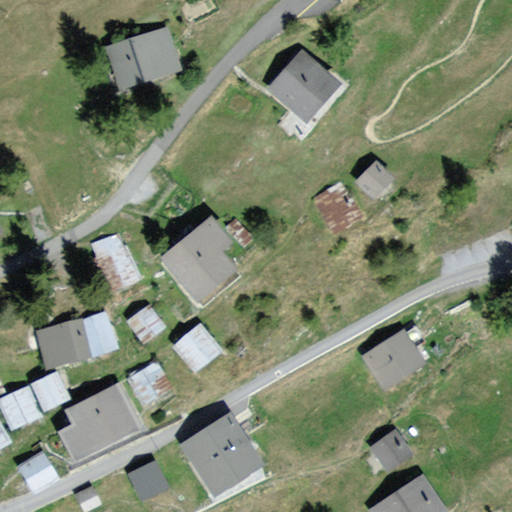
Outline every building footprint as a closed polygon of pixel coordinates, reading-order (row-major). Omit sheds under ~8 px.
[(164,33),(110,50),(122,85),(175,68),(164,33)] [(302,57),(274,88),(306,116),(334,85),(302,57)] [(375,166),(361,182),(378,197),(391,181),(375,166)] [(340,188),(318,201),(335,230),(358,216),(340,188)] [(211,221),(166,259),(198,297),(232,269),(216,250),(228,241),(211,221)] [(117,237),(95,245),(111,286),(136,276),(126,249),(122,250),(117,237)] [(149,308),(130,322),(143,339),(162,325),(149,308)] [(104,316),(84,322),(91,354),(115,346),(104,316)] [(84,322),(40,333),(49,365),(91,354),(84,322)] [(200,329),(178,347),(195,369),(218,350),(200,329)] [(403,334),(366,356),(384,385),(420,363),(403,334)] [(156,365),(130,380),(145,405),(170,390),(156,365)] [(55,375),(34,385),(45,407),(66,398),(55,375)] [(75,460),(137,429),(116,389),(69,413),(75,426),(61,433),(75,460)] [(27,391),(2,403),(13,426),(39,414),(27,391)] [(230,419),(187,447),(215,491),(258,463),(230,419)] [(398,427),(371,445),(389,472),(416,453),(398,427)] [(43,455),(21,468),(34,490),(56,478),(43,455)] [(154,464),(132,475),(142,497),(165,486),(154,464)] [(453,511),(426,471),(370,509),(372,511),(453,511)] [(92,489),(78,495),(85,510),(99,503),(92,489)]
